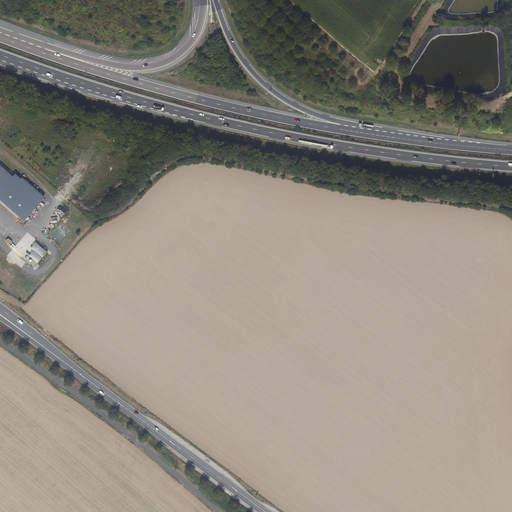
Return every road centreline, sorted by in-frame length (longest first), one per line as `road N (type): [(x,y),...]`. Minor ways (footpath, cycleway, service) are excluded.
road 1 (trunk): [(0,57),(294,137),(511,167)]
road 2 (track): [(511,211),(204,157),(163,169),(121,210),(94,221)]
road 3 (secondary): [(265,511),(13,324)]
road 4 (trunk): [(341,129),(221,105),(39,49)]
road 5 (trunk): [(203,0),(187,47),(157,65),(126,67),(39,49)]
road 6 (trunk): [(341,129),(257,77),(216,0)]
road 7 (trunk): [(511,149),(341,129)]
